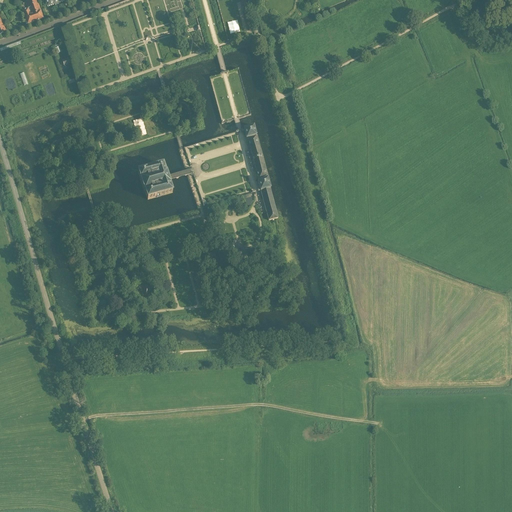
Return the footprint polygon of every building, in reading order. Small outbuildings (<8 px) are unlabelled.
[(28,25),(43,19),(36,0),(28,0),(25,1),(28,8),(22,10),(28,25)] [(251,23),(251,22),(245,0),(244,0),(245,0),(241,1),(247,24),(251,23)] [(0,35),(8,32),(0,12),(0,35)] [(64,67),(73,64),(70,57),(62,60),(64,67)] [(24,85),(28,84),(24,72),(20,74),(24,85)] [(141,117),(132,120),(137,137),(146,134),(141,117)] [(257,136),(256,133),(254,126),(243,129),(244,130),(246,139),(247,139),(250,150),(256,172),(258,180),(257,181),(266,213),(268,221),(278,218),(270,189),(271,189),(268,178),(257,136)] [(166,172),(163,164),(138,172),(140,178),(144,193),(145,192),(147,200),(172,192),(170,185),(169,182),(169,179),(168,176),(166,172)]
